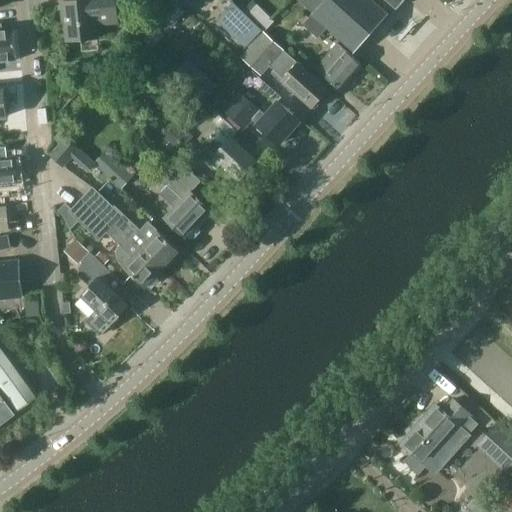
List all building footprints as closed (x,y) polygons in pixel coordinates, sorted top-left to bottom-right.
[(79,0),(64,1),(68,40),(98,38),(97,24),(118,22),(116,0),(79,0)] [(298,0),(313,13),(312,14),(328,28),(355,52),(389,14),(387,12),(373,0),(298,0)] [(373,0),(387,12),(393,5),(397,9),(404,0),(373,0)] [(297,62),(265,32),(266,31),(234,1),(218,18),(249,48),(242,57),(261,75),(270,65),(284,77),(282,79),(312,107),(329,89),(298,61),(297,62)] [(172,28),(185,12),(175,4),(162,20),(172,28)] [(266,30),(275,21),(257,4),(249,13),(266,30)] [(311,16),(302,25),(317,39),(326,30),(311,16)] [(0,62),(16,61),(13,30),(2,31),(2,24),(0,23),(0,62)] [(153,49),(165,35),(156,26),(143,41),(153,49)] [(363,65),(361,64),(338,42),(316,67),(340,89),(363,65)] [(279,143),(300,120),(278,101),(266,115),(242,93),(226,111),(243,127),(251,118),(279,143)] [(238,131),(225,119),(197,149),(209,160),(208,160),(216,168),(222,162),(239,179),(246,171),(248,173),(257,164),(255,162),(257,160),(232,137),(238,131)] [(174,122),(159,137),(174,153),(190,138),(174,122)] [(59,145),(50,154),(62,168),(72,157),(89,173),(96,164),(59,132),(53,140),(59,145)] [(0,185),(17,184),(15,157),(6,158),(2,158),(1,147),(0,147),(0,185)] [(105,152),(95,162),(123,188),(132,177),(105,152)] [(165,181),(168,184),(160,193),(176,207),(166,217),(186,237),(187,236),(191,239),(195,239),(199,235),(199,230),(196,227),(212,210),(192,191),(202,181),(183,162),(165,181)] [(93,187),(85,194),(163,268),(180,250),(149,221),(139,231),(93,187)] [(163,268),(85,194),(70,210),(100,239),(108,231),(121,244),(118,247),(117,251),(117,259),(146,286),(163,268)] [(6,207),(0,207),(0,231),(8,231),(6,207)] [(8,235),(0,237),(0,250),(11,248),(8,235)] [(81,259),(89,250),(81,242),(72,250),(81,259)] [(101,333),(129,304),(100,276),(109,267),(91,250),(82,260),(89,266),(81,275),(92,285),(83,294),(99,309),(88,321),(101,333)] [(0,297),(21,295),(17,262),(0,263),(0,297)] [(40,301),(25,302),(26,317),(41,315),(40,301)] [(0,345),(0,421),(11,413),(0,397),(0,393),(2,391),(16,410),(36,394),(0,345)] [(436,403),(401,443),(424,464),(459,425),(462,428),(473,416),(454,398),(443,410),(436,403)] [(511,438),(496,424),(486,436),(478,444),(490,455),(511,474),(511,438)]
